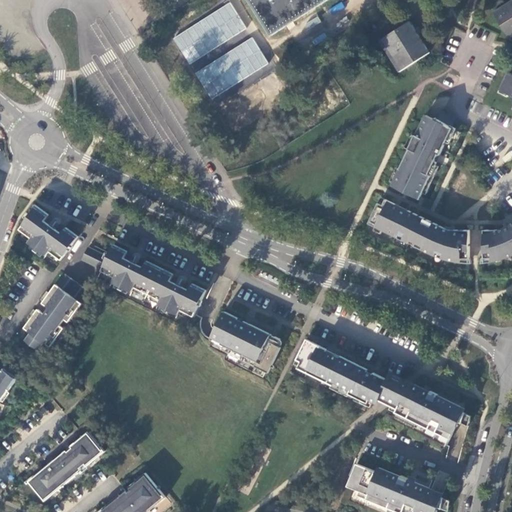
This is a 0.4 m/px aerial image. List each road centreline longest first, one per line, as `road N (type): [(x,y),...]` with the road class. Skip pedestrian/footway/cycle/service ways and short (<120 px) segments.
road 1 (secondary): [(45,155),(298,273),(404,302),(505,356)]
road 2 (secondary): [(511,340),(372,274),(243,234),(54,143)]
road 3 (tertiary): [(511,377),(474,511)]
